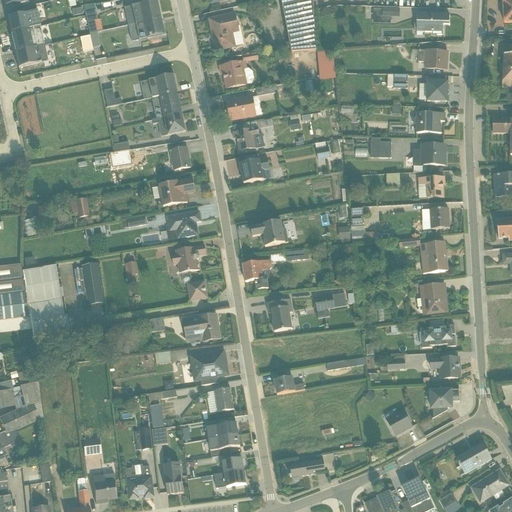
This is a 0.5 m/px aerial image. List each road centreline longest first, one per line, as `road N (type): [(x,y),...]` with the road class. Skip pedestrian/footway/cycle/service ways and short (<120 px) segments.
road 1 (residential): [(192,54),(272,511)]
road 2 (residential): [(484,424),(468,145),(475,0)]
road 3 (residential): [(1,93),(192,54)]
road 4 (tertiary): [(342,489),(484,424)]
